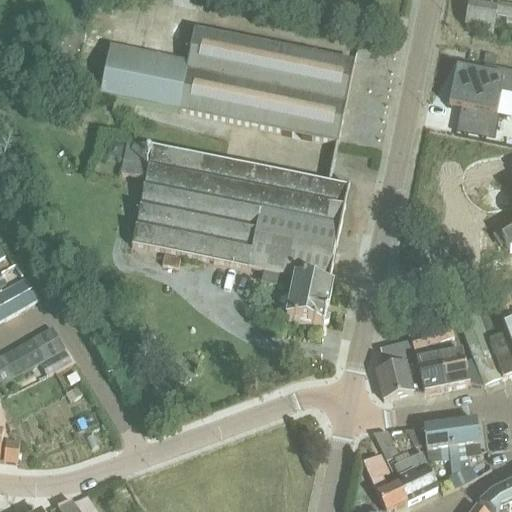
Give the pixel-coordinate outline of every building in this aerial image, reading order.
[(511,8),(498,6),(498,10),(472,5),(467,31),(493,36),(496,19),(507,21),(506,26),(511,27),(511,8)] [(111,51),(101,99),(179,115),(338,147),(355,66),(196,34),(189,67),(111,51)] [(451,100),(449,110),(461,112),(459,121),(460,121),(464,122),(476,125),(477,125),(477,124),(478,120),(479,116),(496,119),(499,105),(501,95),(511,97),(511,75),(504,74),(484,70),(483,74),(483,77),(456,72),(452,93),(451,100)] [(146,183),(139,219),(335,260),(350,190),(128,145),(121,178),(146,183)] [(504,235),(495,240),(501,248),(504,246),(505,247),(509,255),(511,253),(511,195),(511,196),(511,197),(511,234),(506,238),(504,235)] [(335,260),(139,219),(132,250),(263,276),(261,287),(292,293),(290,305),(287,322),(323,330),(332,289),(329,288),(335,260)] [(164,259),(162,269),(178,272),(180,262),(164,259)] [(15,289),(26,311),(37,305),(25,284),(15,289)] [(26,311),(15,289),(4,295),(16,316),(26,311)] [(16,316),(4,295),(3,296),(0,297),(0,312),(5,322),(16,316)] [(511,298),(494,305),(511,352),(511,298)] [(511,352),(494,305),(475,311),(502,383),(511,378),(511,352)] [(502,383),(475,311),(456,317),(473,363),(484,391),(502,383)] [(430,339),(429,336),(424,325),(406,333),(411,345),(408,346),(414,362),(417,365),(420,381),(424,398),(447,393),(438,361),(433,348),(430,339)] [(484,391),(473,363),(465,366),(462,356),(444,359),(439,347),(455,341),(449,328),(429,336),(430,339),(433,348),(438,361),(447,393),(468,388),(484,391)] [(52,332),(31,344),(43,365),(64,353),(52,332)] [(31,344),(18,352),(29,372),(43,365),(31,344)] [(414,362),(408,346),(380,353),(384,369),(385,374),(377,376),(384,404),(412,396),(423,398),(424,398),(420,381),(417,365),(414,362)] [(18,352),(4,359),(15,380),(29,372),(18,352)] [(47,380),(71,367),(65,356),(41,369),(47,380)] [(15,380),(4,359),(0,361),(0,386),(1,388),(15,380)] [(70,389),(80,383),(73,370),(62,376),(70,389)] [(145,390),(140,392),(143,399),(148,397),(145,390)] [(70,405),(82,398),(78,391),(66,397),(70,405)] [(144,403),(142,408),(144,412),(149,414),(154,412),(156,407),(153,403),(149,401),(144,403)] [(156,421),(151,423),(154,430),(159,427),(156,421)] [(476,425),(449,429),(452,451),(448,452),(450,463),(451,476),(460,475),(452,479),(455,493),(466,488),(473,484),(478,481),(471,470),(469,470),(468,461),(480,459),(476,425)] [(452,451),(449,429),(423,432),(428,466),(450,463),(448,452),(452,451)] [(420,432),(407,434),(415,449),(422,449),(420,432)] [(373,439),(386,464),(399,459),(387,437),(373,439)] [(3,466),(17,468),(20,447),(7,445),(3,466)] [(398,487),(407,508),(408,508),(437,494),(437,493),(422,459),(411,464),(407,456),(395,462),(396,465),(390,467),(392,472),(394,471),(402,486),(398,487)] [(398,511),(407,508),(398,487),(387,493),(382,480),(381,481),(380,479),(386,477),(378,460),(363,467),(377,498),(383,511),(398,511)] [(234,469),(185,487),(193,510),(188,511),(235,511),(247,508),(248,511),(276,511),(270,492),(268,492),(260,471),(238,479),(234,469)] [(511,511),(511,488),(492,497),(479,509),(483,511),(511,511)]
